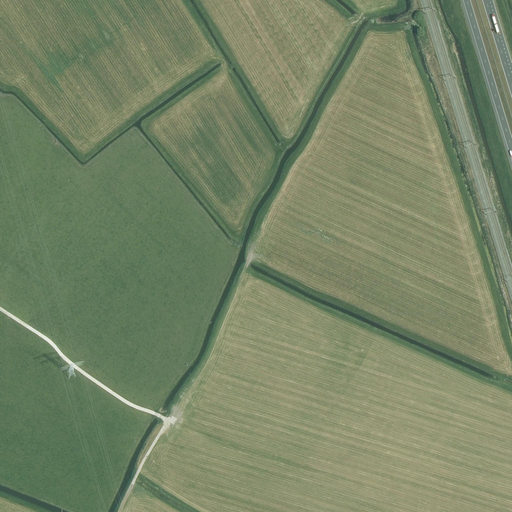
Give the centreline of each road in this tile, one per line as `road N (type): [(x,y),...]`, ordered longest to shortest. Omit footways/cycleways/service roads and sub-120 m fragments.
road 1 (track): [(176,424),(119,397),(0,308)]
road 2 (motorway): [(466,0),(511,151)]
